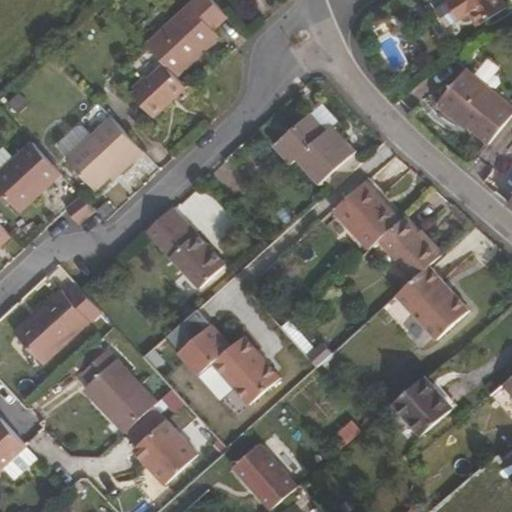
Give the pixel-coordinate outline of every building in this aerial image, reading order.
[(188,66),(233,26),(228,20),(240,8),(232,0),(203,0),(161,36),(180,57),(188,66)] [(504,2),(502,0),(446,0),(454,15),(464,8),(476,0),(486,13),(504,2)] [(486,13),(476,0),(464,8),(472,22),(486,13)] [(167,111),(200,79),(188,66),(180,57),(168,69),(162,67),(150,77),(150,83),(146,87),(167,111)] [(511,112),(511,102),(468,64),(441,94),(470,121),(468,123),(486,141),(511,112)] [(470,121),(441,94),(436,99),(465,127),(468,123),(470,121)] [(342,119),(324,100),(312,111),(329,130),(336,124),(342,119)] [(137,154),(150,141),(121,110),(100,128),(74,151),(73,152),(100,182),(130,154),(137,154)] [(363,151),(336,124),(329,130),(312,111),(275,146),(297,169),(304,162),(325,185),(363,151)] [(74,151),(100,128),(90,118),(83,118),(67,131),(65,142),(74,151)] [(28,206),(70,168),(41,137),(0,174),(28,206)] [(385,240),(409,218),(375,181),(343,211),(376,248),(385,240)] [(87,218),(103,203),(90,189),(74,205),(87,218)] [(229,259),(178,205),(152,229),(200,286),(229,259)] [(444,248),(413,214),(409,218),(385,240),(416,274),(433,258),(444,248)] [(0,237),(10,228),(0,216),(0,237)] [(474,303),(433,258),(416,274),(398,290),(439,336),(474,303)] [(49,359),(106,306),(81,279),(69,290),(63,283),(19,323),(49,359)] [(285,375),(246,333),(217,361),(255,404),(285,375)] [(132,431),(164,401),(118,350),(96,371),(105,382),(95,391),(132,431)] [(457,403),(427,369),(396,397),(425,432),(457,403)] [(32,442),(7,414),(0,420),(0,471),(10,462),(32,442)] [(206,452),(174,417),(142,445),(174,481),(206,452)] [(360,430),(349,417),(339,427),(350,439),(360,430)] [(22,476),(44,455),(32,442),(10,462),(22,476)] [(278,511),(304,488),(263,444),(236,469),(276,511),(278,511)]
